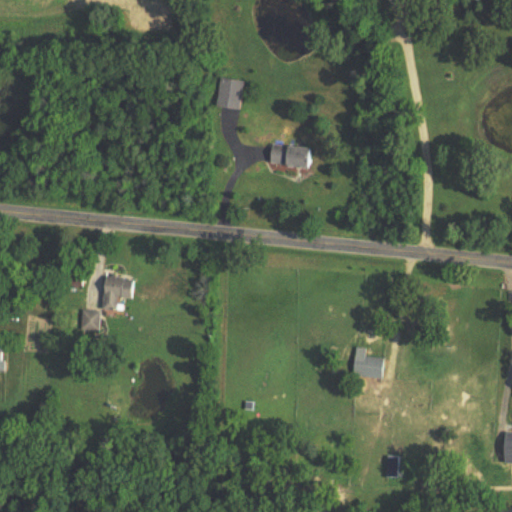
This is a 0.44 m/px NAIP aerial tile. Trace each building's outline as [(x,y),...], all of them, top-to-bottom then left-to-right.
[(239,111),(248,83),(231,77),(222,105),(239,111)] [(273,145),(272,165),(314,168),(316,148),(273,145)] [(120,297),(135,299),(137,280),(108,277),(104,309),(118,310),(120,297)] [(101,313),(84,310),(81,329),(98,331),(101,313)] [(383,380),(385,359),(356,356),(354,378),(383,380)] [(402,456),(388,456),(388,479),(402,479),(402,456)]
